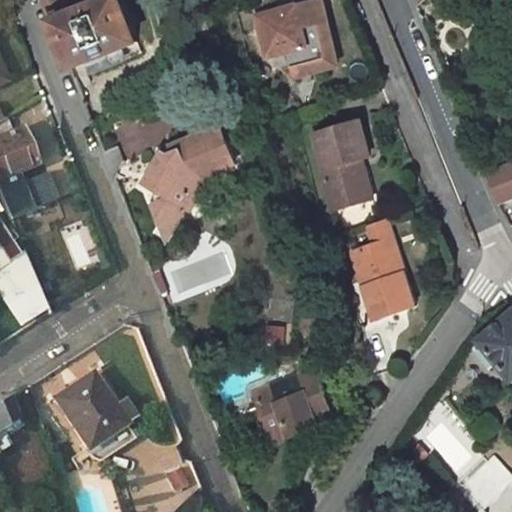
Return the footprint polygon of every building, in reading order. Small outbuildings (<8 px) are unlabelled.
[(112,0),(67,17),(60,0),(43,0),(71,70),(90,63),(120,51),(139,43),(121,0),(112,0)] [(298,0),(293,0),(252,7),(260,48),(281,44),(285,67),(317,61),(318,69),(335,66),(323,3),(300,8),(298,0)] [(120,51),(90,63),(94,73),(124,62),(120,51)] [(317,61),(285,67),(288,79),(319,74),(318,69),(317,61)] [(337,75),(335,66),(318,69),(319,74),(320,78),(337,75)] [(130,152),(188,131),(177,102),(120,123),(130,152)] [(373,154),(363,118),(318,132),(340,206),(374,197),(370,182),(378,180),(373,163),(366,165),(364,157),(371,155),(373,154)] [(11,135),(5,121),(1,123),(0,123),(0,179),(19,171),(34,165),(20,131),(11,135)] [(237,165),(221,125),(172,145),(175,154),(163,159),(161,155),(146,188),(187,209),(204,181),(205,179),(237,165)] [(175,154),(172,145),(171,141),(164,143),(159,151),(161,155),(163,159),(175,154)] [(366,165),(373,163),(371,155),(364,157),(366,165)] [(511,164),(485,176),(496,204),(511,197),(511,164)] [(0,190),(23,181),(19,171),(0,179),(0,190)] [(382,195),(378,180),(370,182),(374,197),(382,195)] [(204,181),(187,209),(194,212),(210,184),(204,181)] [(365,247),(385,241),(395,238),(389,218),(359,228),(365,247)] [(0,257),(5,264),(19,255),(0,225),(0,257)] [(442,232),(419,242),(426,260),(449,251),(442,232)] [(391,262),(402,258),(395,238),(385,241),(391,262)] [(373,321),(417,306),(402,258),(391,262),(385,241),(365,247),(351,252),(373,321)] [(511,315),(485,340),(511,372),(511,315)] [(243,344),(244,339),(240,336),(234,337),(232,342),(234,347),(239,348),(243,344)] [(334,419),(315,365),(254,389),(268,426),(287,419),(293,435),(334,419)] [(56,400),(87,449),(124,425),(132,420),(121,403),(113,408),(92,376),(56,400)] [(0,427),(16,418),(10,399),(0,405),(0,427)] [(0,437),(18,427),(16,418),(0,427),(0,437)] [(274,442),(293,435),(287,419),(268,426),(274,442)] [(102,461),(134,440),(124,425),(87,449),(91,455),(102,461)] [(392,473),(383,466),(368,488),(370,489),(377,496),(392,473)] [(370,489),(354,511),(355,511),(394,511),(395,511),(377,496),(370,489)]
